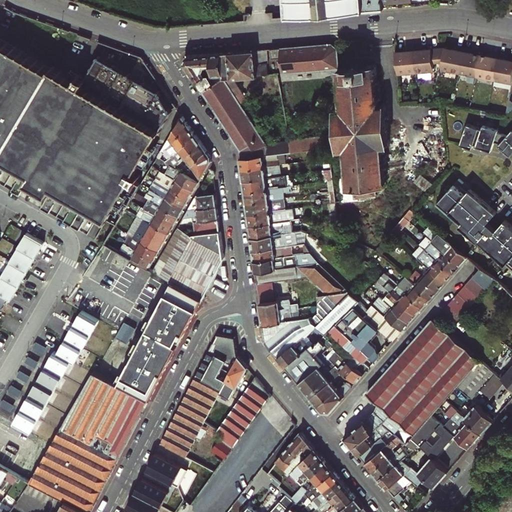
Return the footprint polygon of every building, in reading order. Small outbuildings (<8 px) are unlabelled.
[(362,0),(285,0),(287,17),(363,10),(362,0)] [(382,3),(382,0),(362,0),(363,10),(383,8),(382,3)] [(0,176),(6,166),(21,174),(12,190),(20,195),(25,186),(46,199),(42,208),(49,212),(59,196),(73,203),(65,220),(79,229),(93,206),(119,221),(122,216),(127,207),(132,199),(137,190),(141,185),(136,182),(140,175),(136,173),(171,112),(158,91),(100,51),(87,74),(72,66),(69,72),(54,64),(53,67),(0,38),(0,176)] [(282,66),(283,74),(330,69),(339,68),(338,49),(331,43),(281,48),(282,58),(282,66)] [(415,47),(417,72),(436,71),(436,64),(440,63),(438,48),(426,49),(423,49),(423,46),(415,47)] [(460,73),(464,47),(457,46),(456,49),(453,49),(445,47),(438,48),(440,63),(443,63),(441,70),(460,73)] [(399,74),(417,72),(415,47),(407,47),(407,51),(404,51),(397,52),(399,74)] [(472,49),(464,47),(460,73),(477,76),(481,54),(474,52),(471,52),(472,49)] [(282,58),(281,48),(272,48),(272,59),(279,58),(282,58)] [(267,49),(229,52),(230,76),(224,79),(203,91),(240,149),(241,158),(262,155),(261,142),(261,141),(234,83),(231,77),(238,76),(239,82),(253,82),(253,76),(269,75),(267,49)] [(229,52),(222,53),(223,65),(224,79),(230,76),(229,52)] [(495,79),(499,54),(492,52),(491,56),(489,55),(481,54),(477,76),(495,79)] [(184,62),(193,76),(223,65),(222,53),(188,56),(184,62)] [(511,59),(510,59),(506,58),(507,55),(499,54),(495,79),(511,82),(511,59)] [(203,91),(224,79),(223,65),(193,76),(203,91)] [(332,111),(335,148),(331,149),(335,202),(357,200),(357,197),(366,196),(366,194),(371,193),(370,175),(383,173),(381,148),(389,147),(386,107),(377,108),(377,101),(380,100),(378,82),(375,82),(374,65),(339,68),(340,75),(340,84),(337,84),(339,103),(342,103),(343,109),(332,111)] [(339,68),(330,69),(330,76),(340,75),(339,68)] [(166,151),(190,127),(183,117),(164,148),(166,151)] [(477,145),(492,150),(497,131),(498,129),(483,124),(482,127),(468,122),(461,144),(473,148),(474,143),(477,144),(477,145)] [(166,151),(170,155),(197,136),(190,127),(166,151)] [(511,130),(508,135),(497,131),(495,140),(501,142),(500,144),(511,154),(511,130)] [(286,152),(323,147),(327,146),(325,133),(297,136),(298,144),(285,146),(286,152)] [(171,163),(201,143),(197,136),(170,155),(164,159),(171,163)] [(284,139),(285,146),(298,144),(297,136),(284,138),(284,139)] [(262,155),(286,152),(285,146),(284,139),(261,142),(262,155)] [(207,151),(201,143),(171,163),(176,166),(181,169),(207,151)] [(207,151),(181,169),(199,180),(210,160),(210,159),(210,156),(207,151)] [(241,158),(243,169),(287,163),(286,152),(262,155),(241,158)] [(287,163),(243,169),(244,178),(268,175),(274,174),(274,169),(281,168),(287,168),(287,163)] [(152,176),(157,168),(153,165),(148,173),(152,176)] [(428,165),(421,173),(433,184),(440,176),(428,165)] [(165,167),(163,171),(194,189),(199,180),(181,169),(176,166),(173,171),(165,167)] [(194,189),(163,171),(158,179),(189,197),(194,189)] [(245,189),(269,186),(268,175),(244,178),(245,189)] [(153,188),(157,190),(184,206),(189,197),(158,179),(153,188)] [(435,202),(477,239),(484,231),(480,227),(485,221),(495,211),(468,187),(463,193),(452,183),(435,202)] [(245,189),(247,202),(271,199),(285,197),(284,190),(270,192),(269,186),(245,189)] [(184,206),(157,190),(152,199),(179,214),(184,206)] [(215,193),(196,195),(188,210),(217,205),(215,193)] [(174,223),(179,214),(152,199),(147,208),(174,223)] [(247,202),(249,214),(287,209),(286,202),(272,203),(271,199),(247,202)] [(217,205),(188,210),(186,213),(187,218),(196,217),(196,221),(192,221),(193,233),(220,229),(217,205)] [(174,223),(147,208),(142,216),(169,232),(174,223)] [(249,214),(250,224),(291,219),(295,219),(294,208),(287,209),(249,214)] [(416,215),(411,211),(405,218),(410,223),(416,215)] [(180,223),(192,221),(196,221),(196,217),(187,218),(186,213),(180,223)] [(164,241),(169,232),(142,216),(137,225),(164,241)] [(410,223),(405,218),(398,226),(403,231),(410,223)] [(511,269),(511,226),(503,218),(494,229),(482,243),(511,269)] [(291,219),(250,224),(252,237),(293,231),(291,219)] [(494,229),(485,221),(480,227),(484,231),(477,239),(482,243),(494,229)] [(132,234),(159,250),(164,241),(137,225),(132,234)] [(403,231),(398,226),(390,235),(396,240),(403,231)] [(220,229),(193,233),(189,234),(178,228),(154,268),(153,271),(203,297),(221,263),(224,258),(223,250),(220,229)] [(293,231),(252,237),(254,250),(292,245),(295,244),(293,231)] [(18,246),(37,257),(45,243),(26,232),(18,246)] [(155,258),(159,250),(132,234),(128,243),(155,258)] [(468,256),(447,239),(441,235),(433,244),(439,249),(460,265),(468,256)] [(155,258),(128,243),(125,247),(123,251),(132,256),(150,267),(150,266),(155,258)] [(460,265),(439,249),(433,244),(426,253),(452,274),(460,265)] [(254,250),(255,260),(285,256),(284,251),(293,250),(292,245),(254,250)] [(37,257),(18,246),(10,260),(29,271),(37,257)] [(257,271),(320,262),(310,252),(293,254),(285,256),(255,260),(257,271)] [(428,268),(445,282),(452,274),(426,253),(419,261),(428,268)] [(29,271),(10,260),(2,275),(21,285),(29,271)] [(348,291),(320,262),(257,271),(258,284),(308,277),(330,293),(348,291)] [(482,267),(474,277),(487,288),(496,278),(482,267)] [(438,291),(445,282),(428,268),(421,277),(438,291)] [(21,285),(2,275),(0,277),(0,293),(8,298),(13,300),(21,285)] [(375,283),(381,287),(388,279),(382,275),(375,283)] [(404,277),(396,287),(423,308),(430,299),(414,285),(404,277)] [(438,291),(421,277),(414,285),(430,299),(438,291)] [(473,277),(466,285),(480,296),(487,288),(474,277),(473,277)] [(369,290),(374,295),(381,287),(375,283),(369,290)] [(459,293),(473,304),(480,296),(466,285),(459,293)] [(423,308),(396,287),(390,294),(416,315),(423,308)] [(323,316),(297,319),(264,323),(267,342),(279,357),(304,336),(305,338),(318,327),(325,335),(329,331),(336,324),(352,308),(357,303),(348,291),(330,293),(321,295),(322,305),(323,316)] [(468,309),(473,304),(459,293),(451,302),(465,313),(468,309)] [(416,315),(390,294),(384,302),(409,323),(416,315)] [(403,330),(409,323),(384,302),(379,298),(372,306),(403,330)] [(290,299),(261,304),(263,313),(296,309),(298,308),(297,304),(290,305),(290,299)] [(451,302),(444,311),(457,322),(465,313),(451,302)] [(367,311),(357,303),(352,308),(378,329),(393,342),(403,330),(372,306),(367,311)] [(363,350),(370,357),(376,361),(380,356),(379,353),(376,350),(375,347),(368,340),(375,332),(378,329),(352,308),(336,324),(363,350)] [(74,325),(91,335),(100,319),(83,309),(74,325)] [(263,313),(264,323),(297,319),(296,309),(263,313)] [(457,386),(469,373),(480,360),(448,332),(433,319),(367,394),(379,404),(401,423),(404,421),(417,432),(433,414),(439,407),(446,399),(457,386)] [(329,331),(351,351),(362,361),(364,363),(370,357),(363,350),(336,324),(329,331)] [(84,348),(91,335),(74,325),(66,338),(84,348)] [(287,367),(308,349),(311,346),(313,348),(324,336),(325,335),(318,327),(305,338),(304,336),(279,357),(287,367)] [(237,354),(235,337),(218,334),(161,443),(168,447),(185,456),(223,388),(233,394),(248,367),(237,354)] [(322,350),(325,353),(330,347),(333,344),(324,336),(313,348),(311,346),(308,349),(322,365),(301,384),(312,397),(335,379),(325,367),(316,356),(322,350)] [(66,338),(58,353),(72,361),(76,363),(84,348),(66,338)] [(322,365),(308,349),(287,367),(301,384),(322,365)] [(72,361),(58,353),(54,351),(46,366),(63,376),(72,361)] [(362,361),(351,351),(346,356),(357,366),(362,361)] [(337,352),(331,359),(340,367),(346,360),(337,352)] [(363,376),(346,360),(340,367),(344,371),(357,383),(363,376)] [(499,376),(494,371),(480,360),(469,373),(482,385),(485,381),(489,384),(486,388),(493,394),(505,381),(499,376)] [(505,381),(511,387),(511,365),(507,371),(505,369),(499,376),(505,381)] [(63,376),(46,366),(38,380),(55,390),(63,376)] [(95,372),(62,427),(120,458),(134,432),(150,402),(95,372)] [(457,386),(470,398),(480,388),(482,385),(469,373),(457,386)] [(221,434),(234,443),(271,395),(255,376),(216,430),(221,434)] [(47,404),(55,390),(38,380),(30,395),(47,404)] [(348,382),(338,390),(319,406),(324,412),(331,412),(353,387),(350,383),(348,382)] [(493,394),(486,388),(483,391),(491,397),(493,394)] [(39,419),(47,404),(30,395),(22,409),(39,419)] [(353,448),(384,421),(397,436),(402,441),(404,444),(405,443),(411,438),(417,432),(404,421),(401,423),(379,404),(375,412),(345,437),(353,448)] [(494,419),(477,404),(466,417),(482,432),(494,419)] [(5,420),(11,422),(16,410),(10,407),(5,420)] [(31,433),(39,419),(22,409),(14,423),(31,433)] [(451,418),(457,423),(476,440),(482,432),(466,417),(464,415),(456,409),(449,416),(451,418)] [(443,424),(433,414),(417,432),(411,438),(421,448),(443,424)] [(451,418),(445,425),(455,434),(469,447),(476,440),(457,423),(451,418)] [(366,463),(397,436),(384,421),(353,448),(366,463)] [(421,448),(433,458),(455,434),(445,425),(443,424),(421,448)] [(65,500),(88,511),(92,511),(120,458),(62,427),(30,479),(65,500)] [(315,448),(301,431),(278,459),(286,466),(289,463),(295,468),(297,466),(295,464),(315,448)] [(221,434),(210,450),(223,458),(234,443),(221,434)] [(397,436),(366,463),(373,471),(390,457),(387,454),(402,441),(397,436)] [(402,458),(412,467),(423,478),(427,481),(434,487),(448,470),(433,458),(421,448),(411,438),(405,443),(412,450),(409,453),(402,458)] [(373,471),(379,479),(402,458),(409,453),(402,446),(390,457),(373,471)] [(290,470),(297,476),(321,456),(315,448),(295,464),(297,466),(295,468),(289,463),(286,466),(278,459),(274,464),(282,471),(286,474),(290,470)] [(175,495),(181,500),(182,500),(189,504),(223,458),(210,450),(175,495)] [(156,452),(147,469),(179,487),(188,470),(156,452)] [(297,476),(305,483),(314,475),(328,464),(321,456),(297,476)] [(387,488),(404,474),(412,467),(402,458),(379,479),(387,488)] [(0,483),(10,468),(0,461),(0,483)] [(314,475),(317,479),(321,483),(334,471),(328,464),(314,475)] [(412,467),(404,474),(412,481),(414,483),(416,485),(423,478),(412,467)] [(321,483),(317,479),(310,487),(305,493),(312,501),(339,478),(334,471),(321,483)] [(387,488),(394,497),(412,481),(404,474),(387,488)] [(143,477),(135,492),(167,510),(175,495),(143,477)] [(345,484),(339,478),(312,501),(318,508),(345,484)] [(305,483),(293,497),(298,502),(305,493),(310,487),(305,483)] [(345,484),(318,508),(321,511),(325,511),(350,491),(345,484)] [(325,511),(337,511),(355,497),(350,491),(325,511)] [(166,511),(167,510),(135,492),(127,507),(136,511),(166,511)] [(298,502),(293,497),(289,494),(277,508),(281,511),(289,511),(294,507),(298,502)] [(355,497),(337,511),(357,511),(364,507),(355,497)] [(239,498),(231,507),(235,511),(243,501),(239,498)] [(8,511),(12,506),(2,500),(0,502),(0,511),(8,511)] [(88,511),(65,500),(57,511),(88,511)]
